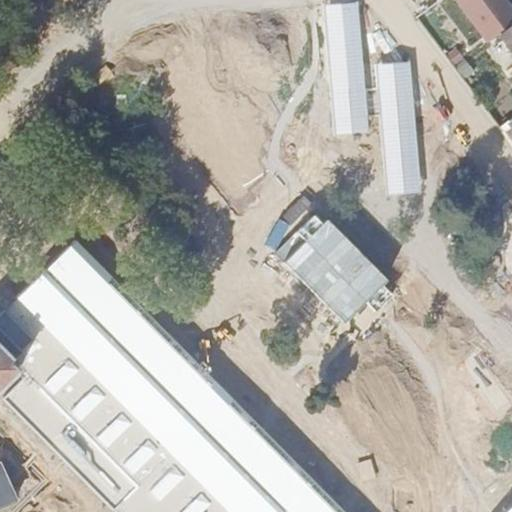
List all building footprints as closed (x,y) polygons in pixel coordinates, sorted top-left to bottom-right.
[(455,0),(485,40),(497,32),(511,20),(511,9),(505,0),(455,0)] [(511,20),(497,32),(511,51),(511,20)] [(461,69),(473,86),(502,64),(490,48),(461,69)] [(511,113),(497,124),(501,129),(508,123),(511,128),(511,113)] [(342,511),(74,242),(19,297),(233,511),(277,511),(283,506),(288,511),(342,511)] [(0,511),(0,502),(9,499),(0,479),(0,382),(13,369),(0,355),(0,511)] [(511,511),(511,502),(502,511),(511,511)]
